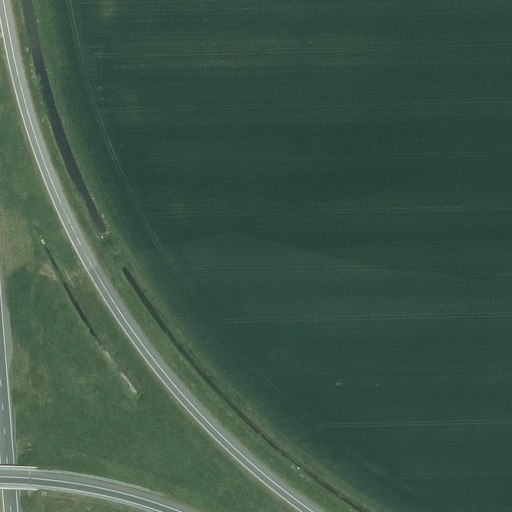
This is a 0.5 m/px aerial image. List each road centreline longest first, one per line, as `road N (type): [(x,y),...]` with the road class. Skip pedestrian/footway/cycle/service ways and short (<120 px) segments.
road 1 (motorway): [(306,511),(170,383),(112,304),(40,160),(0,1)]
road 2 (motorway): [(168,511),(84,488),(0,481)]
road 3 (trunk): [(10,511),(0,371)]
